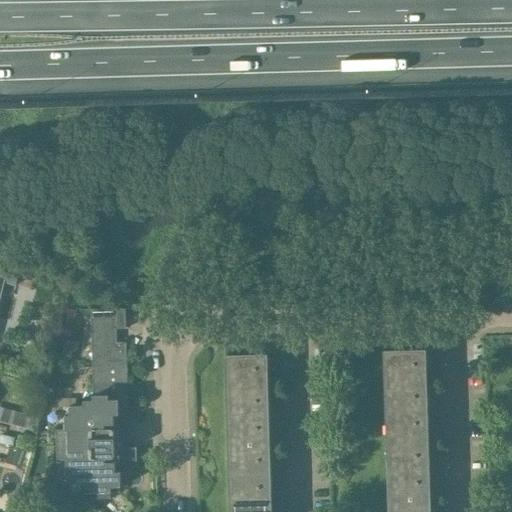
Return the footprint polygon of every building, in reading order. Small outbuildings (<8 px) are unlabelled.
[(19,272),(0,267),(0,280),(15,285),(19,272)] [(125,309),(117,309),(91,309),(92,335),(112,334),(112,329),(126,329),(125,309)] [(126,342),(112,342),(112,334),(92,335),(93,400),(83,400),(83,406),(68,406),(69,417),(64,417),(64,430),(55,430),(56,460),(65,460),(66,474),(71,474),(71,484),(86,483),(86,487),(95,487),(95,491),(111,491),(111,486),(120,486),(120,468),(137,468),(137,447),(129,448),(126,342)] [(427,384),(426,350),(384,351),(385,386),(427,384)] [(268,383),(268,355),(226,356),(227,385),(268,383)] [(0,409),(5,411),(12,385),(0,381),(0,409)] [(269,415),(268,383),(227,385),(227,416),(269,415)] [(428,413),(427,384),(385,386),(386,414),(428,413)] [(429,441),(428,413),(386,414),(387,443),(429,441)] [(270,443),(269,415),(227,416),(228,444),(270,443)] [(430,468),(429,441),(387,443),(388,470),(430,468)] [(271,476),(270,443),(228,444),(229,477),(271,476)] [(431,500),(430,468),(388,470),(389,501),(431,500)] [(272,505),(271,476),(229,477),(230,506),(272,505)] [(430,511),(431,500),(389,501),(388,511),(430,511)]
